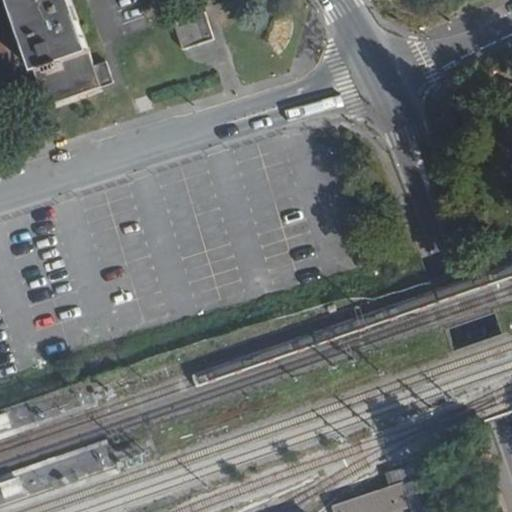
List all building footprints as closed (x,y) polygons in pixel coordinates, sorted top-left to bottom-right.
[(6,0),(42,103),(98,86),(91,67),(90,64),(68,0),(6,0)] [(170,20),(179,52),(211,42),(201,10),(170,20)] [(91,67),(98,86),(110,82),(103,60),(90,64),(91,67)] [(389,484),(409,473),(403,462),(384,474),(389,484)] [(329,504),(331,511),(394,511),(406,508),(398,482),(329,504)]
